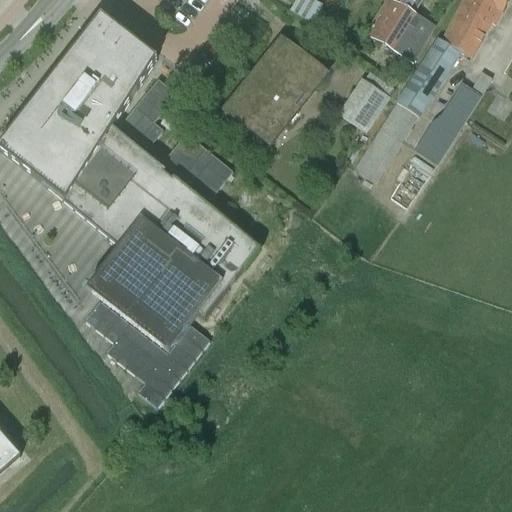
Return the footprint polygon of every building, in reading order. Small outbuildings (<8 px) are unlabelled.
[(315,22),(323,3),(315,0),(297,0),(292,13),(315,22)] [(437,45),(353,173),(375,187),(418,120),(420,122),(461,59),(471,63),(494,21),(498,22),(509,0),(465,0),(441,47),(437,45)] [(387,1),(365,38),(412,67),(434,30),(414,17),(424,0),(391,0),(390,2),(387,1)] [(25,105),(0,144),(0,153),(1,155),(104,235),(102,239),(110,246),(79,285),(161,349),(190,311),(204,323),(259,252),(113,132),(155,66),(157,63),(101,19),(31,109),(25,105)] [(254,78),(226,114),(263,144),(281,121),(289,127),(299,113),(292,108),(299,98),(304,102),(324,78),(285,47),(258,80),(254,78)] [(435,122),(414,154),(439,168),(482,99),(481,98),(492,82),(482,76),(471,92),(462,86),(437,123),(435,122)] [(362,82),(338,118),(367,137),(391,101),(362,82)] [(158,83),(120,130),(148,153),(163,134),(154,126),(177,98),(158,83)] [(186,137),(163,166),(210,204),(233,176),(186,137)] [(100,304),(84,324),(114,348),(106,358),(145,388),(137,397),(156,413),(210,345),(190,329),(168,358),(100,304)] [(0,477),(18,461),(0,440),(0,477)]
